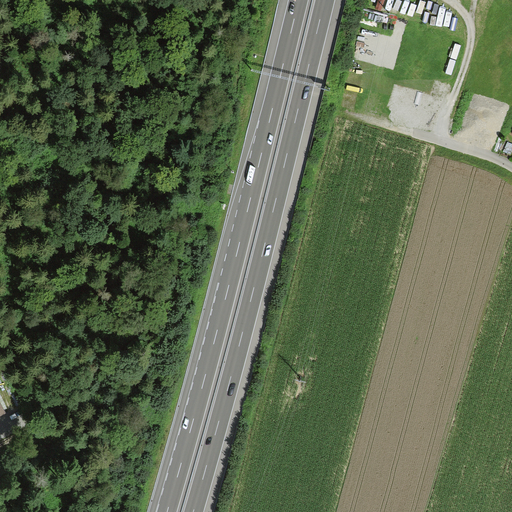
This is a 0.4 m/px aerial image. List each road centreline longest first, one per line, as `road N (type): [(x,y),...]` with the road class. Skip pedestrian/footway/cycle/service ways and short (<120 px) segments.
road 1 (motorway): [(193,511),(324,0)]
road 2 (motorway): [(299,0),(168,506)]
